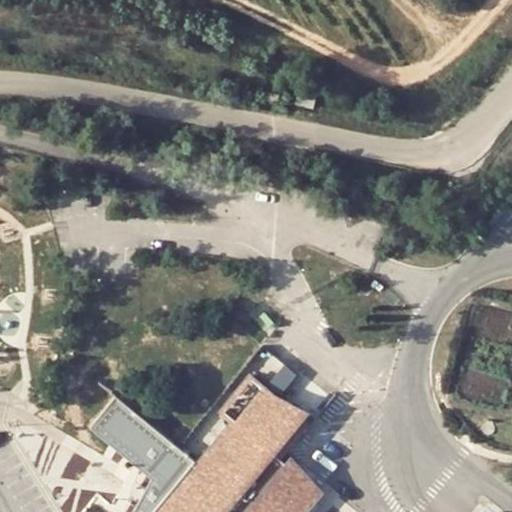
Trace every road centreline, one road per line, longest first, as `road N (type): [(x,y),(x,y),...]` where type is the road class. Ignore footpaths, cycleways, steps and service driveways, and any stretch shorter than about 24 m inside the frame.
road 1 (unclassified): [(0,76),(78,74),(466,158),(511,101)]
road 2 (unknown): [(28,219),(123,222),(231,241),(263,257),(298,316),(337,347),(411,370)]
